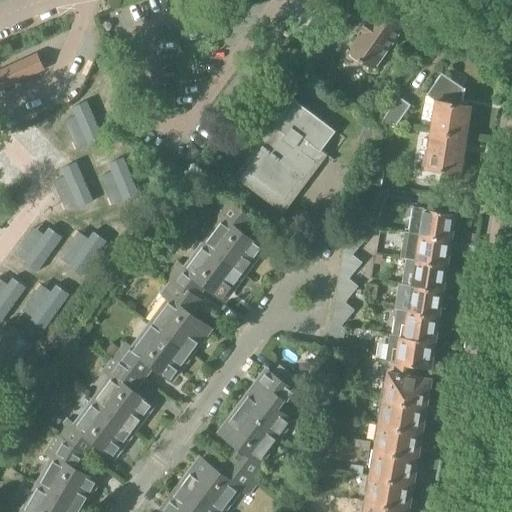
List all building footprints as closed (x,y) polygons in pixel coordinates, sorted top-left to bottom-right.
[(374,69),(407,23),(381,5),(348,51),(374,69)] [(290,55),(312,68),(329,45),(308,30),(290,55)] [(0,69),(0,89),(44,71),(36,54),(0,69)] [(466,137),(471,106),(461,105),(464,88),(442,73),(426,95),(436,102),(431,131),(466,137)] [(398,97),(378,123),(397,126),(411,105),(398,97)] [(266,153),(252,172),(285,197),(300,178),(303,180),(317,162),(309,157),(315,148),(319,151),(333,131),(292,101),(273,127),(276,129),(285,136),(272,155),(269,153),(270,152),(263,147),(261,150),(266,153)] [(461,174),(466,137),(431,131),(425,168),(461,174)] [(385,171),(374,169),(375,161),(365,159),(364,168),(361,167),(354,180),(382,186),(385,171)] [(206,244),(243,273),(256,256),(250,253),(257,244),(243,234),(253,221),(226,201),(215,216),(223,222),(206,244)] [(346,230),(357,231),(370,216),(359,206),(351,205),(346,230)] [(414,206),(410,233),(452,240),(457,214),(414,206)] [(365,240),(357,231),(346,230),(344,243),(342,254),(352,255),(365,240)] [(406,232),(402,258),(406,258),(448,266),(452,240),(410,233),(406,232)] [(168,277),(196,298),(205,285),(218,295),(225,286),(230,289),(243,273),(206,244),(186,270),(178,264),(168,277)] [(361,264),(352,255),(342,254),(339,277),(349,279),(361,264)] [(406,258),(401,284),(411,286),(443,292),(448,266),(406,258)] [(201,301),(196,298),(168,277),(173,281),(163,294),(171,300),(153,324),(191,353),(204,336),(198,332),(205,324),(191,313),(201,301)] [(358,287),(349,279),(339,277),(335,301),(345,303),(358,287)] [(399,284),(395,310),(397,310),(407,312),(439,317),(443,292),(411,286),(402,284),(399,284)] [(354,311),(345,303),(335,301),(331,325),(341,327),(354,311)] [(397,310),(393,336),(435,343),(439,317),(407,312),(397,310)] [(179,369),(191,353),(153,324),(134,349),(127,343),(116,357),(143,377),(153,365),(166,375),(173,366),(179,369)] [(346,331),(341,327),(331,325),(329,337),(344,340),(346,331)] [(391,336),(386,361),(389,361),(419,367),(430,369),(435,343),(393,336),(391,336)] [(134,390),(143,377),(116,357),(106,371),(114,378),(96,402),(134,430),(146,413),(141,410),(147,400),(134,390)] [(389,361),(382,399),(425,406),(430,380),(417,378),(419,367),(389,361)] [(290,387),(297,378),(279,365),(272,374),(268,371),(241,407),(279,436),(292,419),(281,411),(296,392),(290,387)] [(382,399),(378,425),(421,432),(425,406),(382,399)] [(121,447),(134,430),(96,402),(77,426),(69,420),(59,434),(85,455),(87,451),(95,442),(109,452),(115,443),(121,447)] [(260,461),(279,436),(241,407),(227,424),(232,428),(226,436),(239,446),(230,458),(259,481),(269,468),(260,461)] [(61,419),(53,414),(48,422),(56,427),(61,419)] [(378,425),(374,451),(417,458),(421,432),(378,425)] [(77,469),(85,455),(59,434),(48,453),(55,458),(40,485),(81,509),(93,490),(87,487),(92,478),(77,469)] [(371,441),(353,439),(352,448),(370,450),(371,441)] [(374,451),(369,476),(412,483),(417,458),(374,451)] [(248,495),(259,481),(230,458),(219,472),(206,462),(200,471),(195,467),(183,484),(220,511),(222,511),(240,489),(248,495)] [(351,464),(350,472),(364,474),(365,467),(351,464)] [(369,476),(365,502),(408,509),(412,483),(369,476)] [(220,511),(183,484),(170,501),(175,504),(168,511),(220,511)] [(79,511),(81,509),(40,485),(24,511),(16,507),(13,511),(79,511)] [(337,497),(358,501),(359,492),(338,489),(337,497)] [(365,502),(363,511),(407,511),(408,509),(365,502)]
